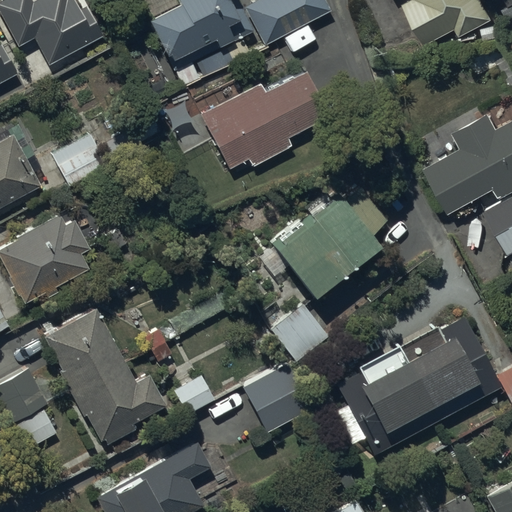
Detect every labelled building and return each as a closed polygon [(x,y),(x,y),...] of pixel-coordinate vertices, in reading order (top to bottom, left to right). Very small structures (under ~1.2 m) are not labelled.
[(77,12),(70,0),(41,0),(29,7),(25,0),(4,0),(0,2),(0,8),(17,42),(34,34),(48,61),(101,34),(86,7),(77,12)] [(239,23),(227,0),(168,0),(143,12),(161,51),(203,31),(207,38),(239,23)] [(321,3),(319,0),(246,0),(242,3),(261,37),(321,3)] [(402,0),(422,38),(454,23),(457,30),(491,14),(483,0),(402,0)] [(0,79),(13,73),(0,48),(0,79)] [(318,109),(296,68),(256,89),(251,79),(194,109),(221,160),(243,149),(248,157),(283,138),(279,130),(318,109)] [(459,140),(423,160),(446,203),(491,179),(497,191),(511,183),(511,111),(495,120),(486,104),(450,123),(459,140)] [(85,131),(49,151),(63,178),(99,158),(85,131)] [(0,196),(30,181),(4,132),(0,133),(0,196)] [(511,188),(482,205),(506,249),(511,245),(511,188)] [(372,236),(334,189),(272,238),(309,285),(372,236)] [(58,223),(50,210),(0,238),(0,261),(21,298),(80,264),(69,244),(78,239),(66,218),(58,223)] [(324,334),(299,305),(269,331),(294,358),(324,334)] [(119,361),(93,312),(44,337),(70,387),(119,361)] [(496,382),(458,314),(394,349),(432,417),(496,382)] [(156,324),(141,332),(155,356),(169,348),(156,324)] [(432,417),(394,349),(332,383),(371,451),(432,417)] [(511,357),(493,369),(510,400),(511,400),(511,401),(511,357)] [(25,361),(0,373),(0,407),(6,419),(45,397),(25,361)] [(131,385),(119,361),(70,387),(98,440),(162,407),(147,377),(131,385)] [(309,405),(286,363),(241,388),(264,430),(309,405)] [(206,393),(196,374),(169,388),(179,407),(206,393)] [(54,427),(39,403),(8,421),(22,445),(54,427)] [(190,439),(96,491),(107,511),(166,511),(194,497),(178,468),(199,456),(190,439)] [(511,511),(511,472),(482,488),(495,511),(511,511)] [(364,511),(354,495),(323,511),(364,511)]
